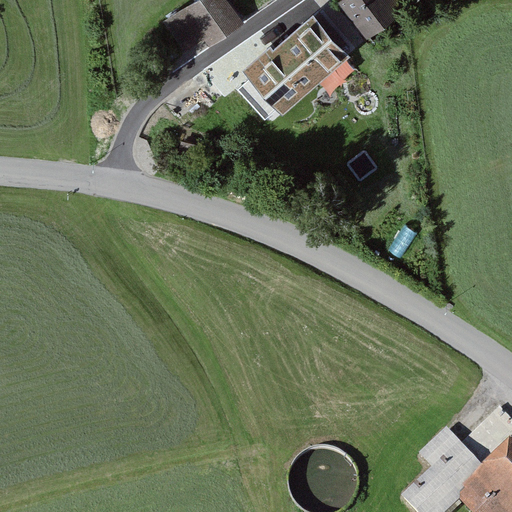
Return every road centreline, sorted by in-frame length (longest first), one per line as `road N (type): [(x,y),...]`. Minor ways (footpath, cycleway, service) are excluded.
road 1 (tertiary): [(0,172),(110,183),(254,226),(373,283),(511,369)]
road 2 (track): [(110,183),(149,99),(293,0)]
